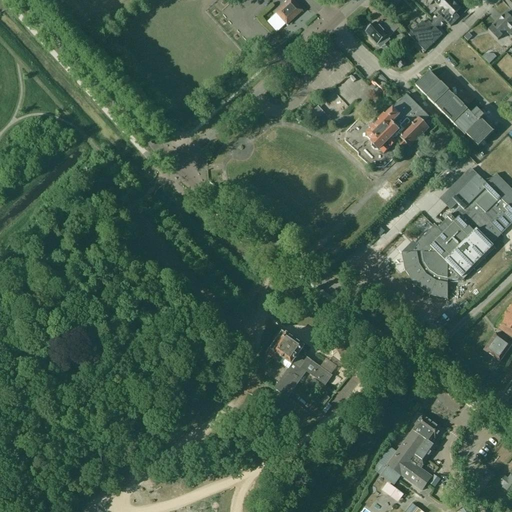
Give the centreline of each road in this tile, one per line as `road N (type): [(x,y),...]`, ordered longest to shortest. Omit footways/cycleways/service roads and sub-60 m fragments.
road 1 (tertiary): [(511,413),(176,166)]
road 2 (tertiary): [(176,166),(357,0)]
road 3 (tertiary): [(176,166),(22,0)]
road 4 (track): [(0,326),(105,231)]
road 5 (unknown): [(152,240),(219,310),(261,321)]
